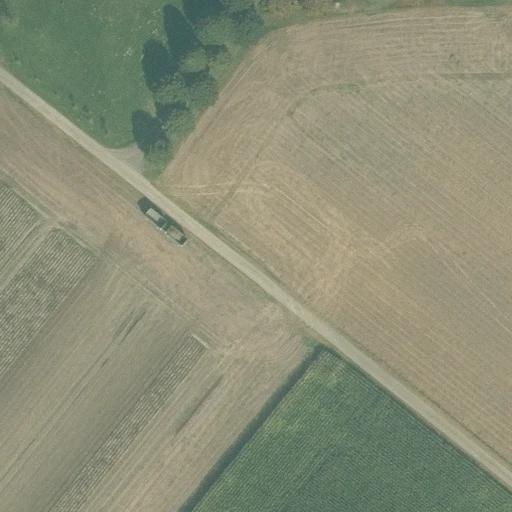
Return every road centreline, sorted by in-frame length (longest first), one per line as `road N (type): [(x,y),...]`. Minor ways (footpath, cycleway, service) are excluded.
road 1 (track): [(0,76),(511,484)]
road 2 (track): [(128,178),(256,0)]
